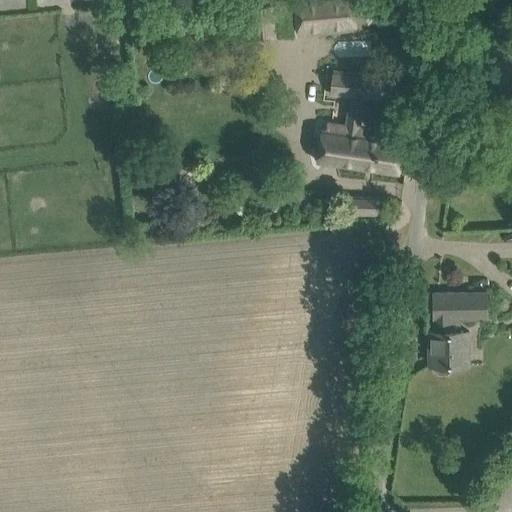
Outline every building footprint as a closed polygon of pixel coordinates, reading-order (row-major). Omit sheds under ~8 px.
[(277,0),(281,35),(348,29),(368,27),(365,0),(277,0)] [(242,88),(273,86),(270,68),(240,72),(242,88)] [(394,76),(374,74),(348,71),(345,97),(350,98),(345,124),(328,121),(327,129),(321,128),(316,160),(399,173),(404,140),(358,133),(365,98),(391,101),(394,76)] [(379,197),(359,197),(354,197),(353,213),(379,214),(379,197)] [(446,321),(488,320),(489,292),(434,292),(434,318),(436,318),(436,331),(431,331),(431,364),(433,364),(435,370),(436,371),(440,373),(441,374),(446,374),(447,373),(451,371),(452,370),(454,365),(454,364),(461,364),(460,331),(447,331),(446,321)]
